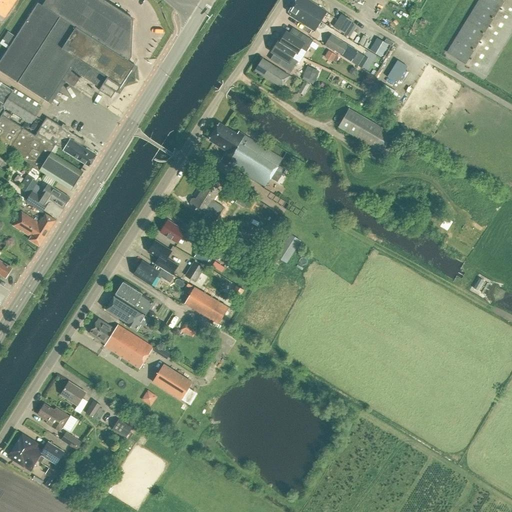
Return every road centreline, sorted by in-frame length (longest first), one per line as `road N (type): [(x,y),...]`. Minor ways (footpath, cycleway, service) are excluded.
road 1 (unclassified): [(0,441),(285,0)]
road 2 (primary): [(0,332),(196,17)]
road 3 (unclassified): [(511,107),(329,0)]
